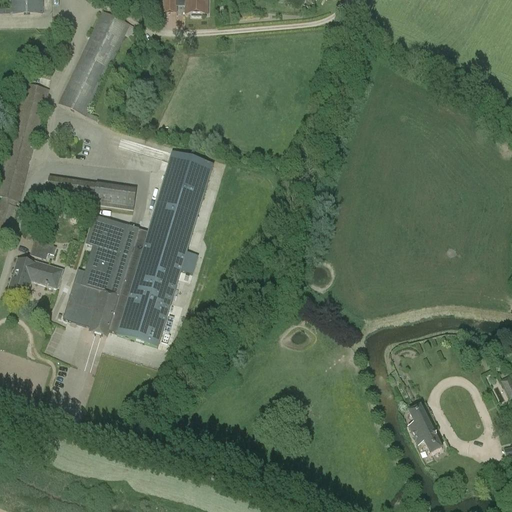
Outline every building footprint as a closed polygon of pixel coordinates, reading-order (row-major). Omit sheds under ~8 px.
[(0,15),(11,15),(43,14),(42,0),(10,0),(11,11),(0,10),(0,15)] [(205,0),(163,0),(163,15),(177,15),(177,8),(185,8),(185,15),(192,15),(192,19),(202,19),(202,15),(207,15),(207,1),(206,1),(205,0)] [(134,30),(102,15),(59,105),(86,118),(124,38),(134,43),(134,30)] [(26,85),(0,181),(0,198),(2,199),(0,205),(0,236),(11,240),(19,210),(16,209),(17,203),(19,203),(49,91),(26,85)] [(46,199),(91,206),(134,212),(137,193),(49,180),(46,199)] [(202,196),(166,185),(119,339),(155,350),(202,196)] [(106,339),(139,231),(94,218),(85,247),(92,249),(85,274),(78,272),(63,321),(80,326),(75,342),(86,345),(90,333),(106,339)] [(57,249),(35,243),(30,257),(46,262),(48,256),(54,257),(57,249)] [(10,291),(26,296),(30,283),(53,290),(57,280),(60,281),(62,273),(48,269),(48,270),(19,261),(15,273),(18,273),(16,281),(13,280),(10,291)] [(420,410),(409,415),(414,426),(408,429),(419,449),(425,447),(430,458),(442,452),(420,410)] [(511,449),(503,452),(505,462),(509,461),(511,468),(511,449)]
